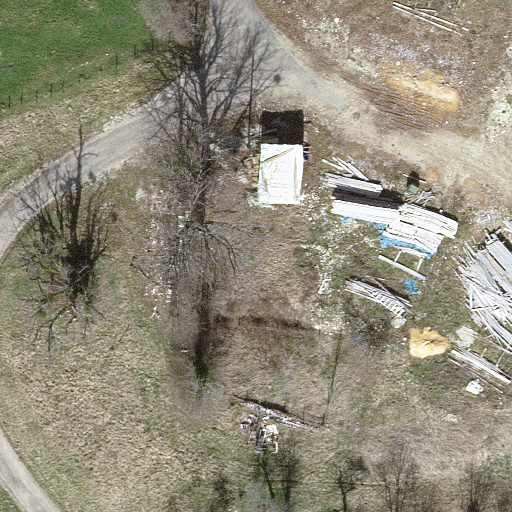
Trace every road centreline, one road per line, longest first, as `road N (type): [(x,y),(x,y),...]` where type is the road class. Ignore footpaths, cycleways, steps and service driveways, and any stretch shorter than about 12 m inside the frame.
road 1 (track): [(265,49),(87,159),(0,229)]
road 2 (track): [(265,49),(361,114),(511,180)]
